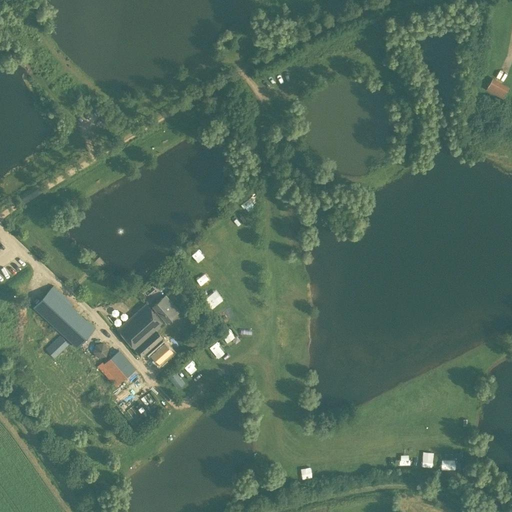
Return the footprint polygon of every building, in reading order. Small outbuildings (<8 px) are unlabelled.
[(486,89),(502,99),(509,87),(493,78),(486,89)] [(77,348),(95,328),(50,288),(32,307),(77,348)] [(209,308),(219,304),(214,293),(205,297),(209,308)] [(179,312),(165,295),(152,306),(166,323),(179,312)] [(174,351),(155,330),(163,323),(146,304),(117,329),(133,348),(152,370),(174,351)] [(221,334),(227,342),(234,336),(228,329),(221,334)] [(60,335),(45,349),(53,358),(68,344),(60,335)] [(118,350),(112,356),(104,347),(93,356),(100,364),(96,367),(114,388),(135,369),(118,350)] [(176,388),(183,383),(176,370),(168,374),(176,388)]
